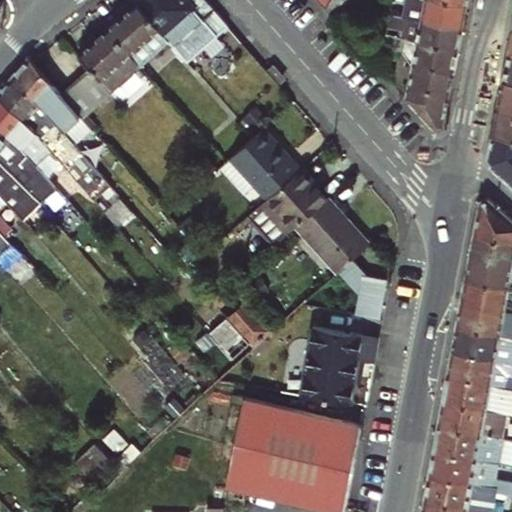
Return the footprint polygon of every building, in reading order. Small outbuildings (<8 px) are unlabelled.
[(173,46),(214,10),(205,0),(137,0),(135,3),(168,40),(173,46)] [(319,0),(327,8),(328,7),(331,0),(319,0)] [(364,5),(366,0),(331,0),(328,7),(349,20),(360,4),(364,5)] [(396,0),(394,13),(463,27),(467,7),(433,0),(396,0)] [(168,40),(135,3),(106,28),(140,65),(168,40)] [(463,27),(394,13),(391,26),(407,29),(405,40),(459,52),(463,27)] [(140,65),(106,28),(77,54),(88,66),(59,92),(82,116),(110,91),(140,65)] [(459,52),(405,40),(389,36),(386,48),(398,50),(413,64),(455,72),(459,52)] [(408,83),(406,98),(435,131),(445,127),(455,72),(413,64),(398,50),(395,67),(408,83)] [(511,51),(509,51),(503,80),(511,81),(511,51)] [(59,92),(28,58),(11,78),(37,101),(51,116),(66,133),(82,116),(59,92)] [(381,70),(388,78),(394,73),(387,65),(381,70)] [(35,135),(51,116),(37,101),(11,78),(0,90),(0,101),(22,121),(35,135)] [(511,86),(502,85),(497,109),(511,111),(511,86)] [(44,145),(35,135),(22,121),(0,101),(0,134),(13,146),(19,153),(22,156),(32,168),(48,150),(44,145)] [(511,111),(497,109),(492,135),(511,138),(511,111)] [(58,160),(75,142),(66,133),(51,116),(35,135),(44,145),(48,150),(50,152),(58,160)] [(270,200),(303,168),(265,128),(254,137),(227,162),(221,168),(246,194),(256,185),(270,200)] [(22,156),(19,153),(13,146),(0,134),(0,165),(1,167),(18,185),(27,176),(15,163),(22,156)] [(511,138),(492,135),(488,156),(492,169),(511,186),(511,138)] [(1,167),(0,165),(0,201),(5,206),(19,221),(35,205),(18,185),(1,167)] [(333,197),(303,168),(270,200),(264,205),(293,235),(304,225),(333,197)] [(373,237),(334,196),(333,197),(304,225),(341,266),(373,237)] [(480,201),(473,232),(511,241),(511,218),(489,198),(480,201)] [(0,234),(3,238),(11,230),(0,218),(0,211),(5,206),(0,201),(0,234)] [(511,241),(473,232),(468,258),(511,267),(511,270),(511,275),(511,241)] [(377,242),(373,237),(341,266),(345,270),(377,242)] [(464,279),(508,288),(511,288),(511,275),(511,270),(511,267),(468,258),(464,279)] [(365,272),(356,311),(382,316),(390,277),(365,272)] [(460,302),(504,311),(508,288),(464,279),(460,302)] [(275,326),(243,291),(225,307),(257,342),(275,326)] [(511,312),(504,311),(460,302),(455,328),(511,340),(511,312)] [(314,322),(300,392),(349,402),(358,357),(373,360),(378,335),(314,322)] [(450,353),(511,365),(511,340),(455,328),(450,353)] [(511,365),(450,353),(445,378),(511,390),(511,365)] [(511,390),(445,378),(440,402),(495,413),(507,415),(511,416),(511,390)] [(245,493),(333,511),(341,511),(342,509),(360,422),(241,398),(222,487),(245,493)] [(495,413),(440,402),(435,426),(487,437),(486,441),(501,444),(502,440),(511,441),(511,426),(505,425),(507,415),(495,413)] [(430,451),(492,464),(496,447),(500,448),(501,444),(486,441),(487,437),(435,426),(430,451)] [(61,442),(49,429),(25,451),(38,464),(61,442)] [(111,452),(95,434),(79,450),(94,467),(111,452)] [(430,451),(426,475),(476,485),(475,494),(485,496),(490,497),(491,490),(505,493),(507,487),(488,483),(492,464),(430,451)] [(426,475),(421,501),(477,511),(481,511),(485,496),(475,494),(476,485),(426,475)] [(477,511),(421,501),(418,511),(477,511)]
